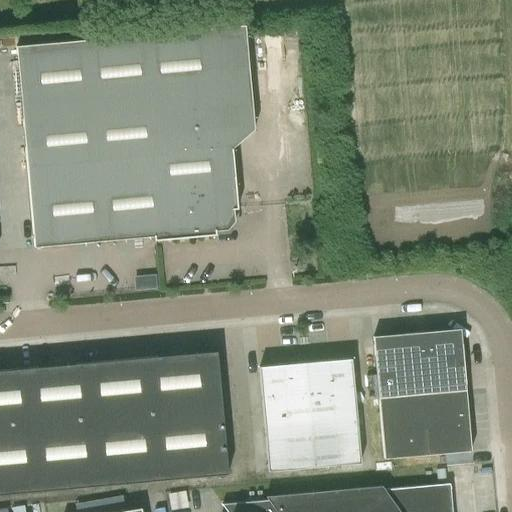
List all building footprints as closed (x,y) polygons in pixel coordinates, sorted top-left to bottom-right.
[(245,26),(16,46),(34,248),(154,237),(154,241),(216,235),(215,231),(227,229),(234,221),(233,209),(237,209),(232,149),(254,130),(245,26)] [(157,277),(138,275),(137,285),(156,287),(157,277)] [(373,337),(378,399),(466,392),(463,360),(460,360),(459,344),(446,333),(429,334),(429,332),(373,337)] [(0,495),(228,475),(217,351),(0,370),(0,495)] [(268,471),(360,463),(351,359),(332,359),(278,364),(278,366),(259,367),(268,471)] [(471,451),(466,392),(378,399),(384,459),(471,451)] [(452,511),(449,484),(384,489),(382,486),(265,496),(268,500),(222,504),(227,511),(452,511)] [(125,496),(79,501),(79,511),(89,511),(126,508),(125,496)]
